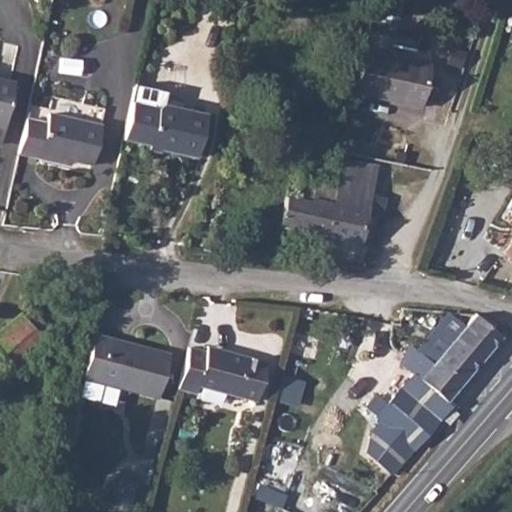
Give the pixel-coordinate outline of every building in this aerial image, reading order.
[(248,29),(253,3),(240,0),(235,0),(230,25),(248,29)] [(426,65),(361,50),(353,93),(418,106),(426,65)] [(0,129),(8,75),(0,72),(0,129)] [(137,76),(125,132),(158,139),(161,143),(202,151),(211,108),(166,97),(166,84),(137,76)] [(39,151),(77,160),(86,117),(26,106),(15,153),(36,155),(39,151)] [(86,117),(77,160),(90,163),(99,120),(86,117)] [(330,207),(324,237),(366,244),(373,212),(367,211),(370,193),(351,190),(357,160),(340,157),(335,184),(330,207)] [(351,190),(370,193),(376,163),(357,160),(351,190)] [(312,204),(317,180),(287,175),(276,227),(324,237),(330,207),(312,204)] [(335,184),(317,180),(312,204),(330,207),(335,184)] [(511,190),(502,208),(511,215),(511,190)] [(511,215),(502,208),(497,215),(511,227),(511,231),(498,250),(511,259),(511,277),(502,292),(499,296),(511,302),(511,215)] [(0,326),(0,344),(17,364),(43,340),(45,335),(21,308),(0,326)] [(491,336),(494,331),(483,323),(467,317),(425,365),(403,347),(385,342),(381,358),(392,367),(375,391),(383,397),(377,404),(370,399),(367,400),(359,410),(366,418),(361,424),(367,430),(358,449),(359,456),(386,477),(443,409),(442,402),(494,340),(491,336)] [(170,356),(94,332),(81,378),(157,400),(170,356)] [(202,388),(248,400),(260,352),(229,343),(222,349),(210,346),(207,348),(192,345),(179,388),(197,393),(202,388)] [(0,376),(2,378),(17,364),(0,344),(0,376)] [(127,508),(134,482),(120,479),(113,504),(127,508)]
